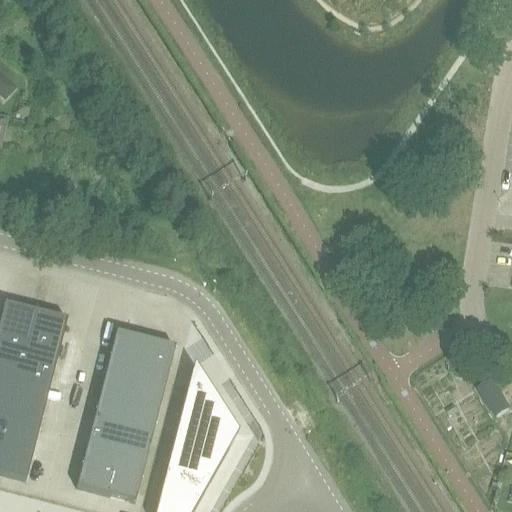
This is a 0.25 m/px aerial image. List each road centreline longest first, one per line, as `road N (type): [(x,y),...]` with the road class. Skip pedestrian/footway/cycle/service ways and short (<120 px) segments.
road 1 (unclassified): [(289,453),(258,381),(209,311),(184,293),(0,240)]
road 2 (residential): [(511,364),(488,353),(471,330),(511,63)]
